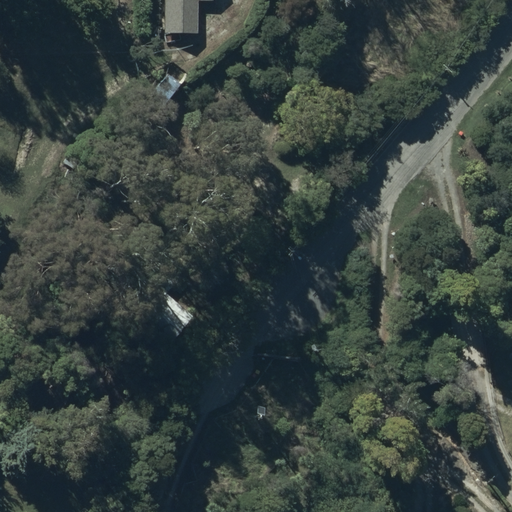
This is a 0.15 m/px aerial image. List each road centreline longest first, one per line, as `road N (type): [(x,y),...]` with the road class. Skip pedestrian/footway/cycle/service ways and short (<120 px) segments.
road 1 (residential): [(511,53),(273,332)]
road 2 (track): [(273,332),(229,366),(161,511)]
